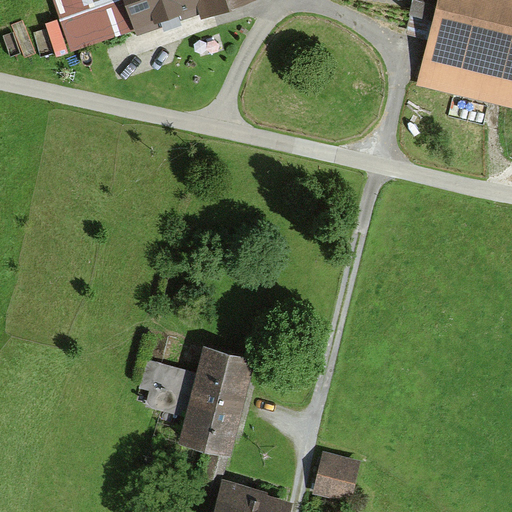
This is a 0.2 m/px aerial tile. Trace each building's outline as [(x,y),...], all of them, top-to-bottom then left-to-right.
[(57,0),(75,52),(211,6),(214,14),(254,0),(57,0)] [(511,0),(412,0),(405,32),(426,37),(416,83),(511,104),(511,0)] [(258,361),(204,348),(198,376),(148,365),(140,399),(191,411),(184,444),(235,456),(258,361)] [(361,458),(323,450),(313,492),(351,501),(361,458)] [(286,511),(292,494),(222,475),(211,511),(286,511)]
